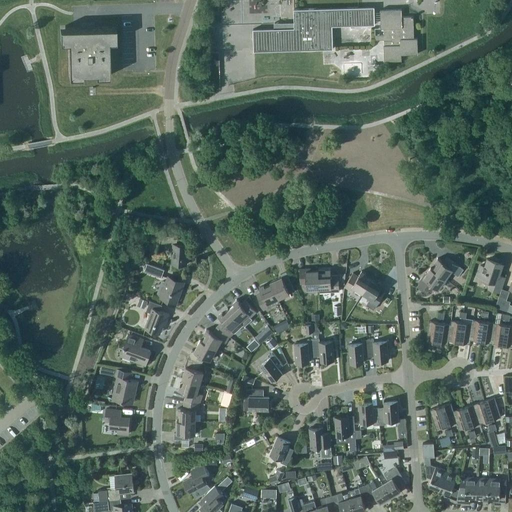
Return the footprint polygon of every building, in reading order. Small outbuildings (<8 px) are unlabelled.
[(374,7),(293,9),(294,24),(274,24),(274,23),(273,23),(273,29),(253,29),(253,51),(320,49),(332,49),(331,25),(374,25),(374,7)] [(401,54),(417,53),(417,38),(413,38),(412,15),(401,16),(400,9),(379,9),(380,28),(384,28),(384,44),(384,61),(401,60),(401,54)] [(115,27),(60,28),(60,42),(67,42),(68,77),(83,76),(83,74),(95,73),(95,76),(109,76),(108,41),(116,41),(115,27)] [(239,75),(251,75),(250,50),(226,51),(227,69),(239,69),(239,75)] [(209,52),(210,89),(219,88),(218,52),(209,52)] [(171,264),(186,265),(188,245),(176,244),(177,237),(162,236),(161,243),(173,244),(171,264)] [(437,263),(433,269),(432,269),(445,279),(451,271),(458,276),(463,269),(446,257),(443,262),(438,258),(435,262),(437,263)] [(489,288),(500,292),(505,277),(498,275),(502,263),(488,259),(485,267),(481,265),(477,276),(491,281),(489,288)] [(144,271),(161,277),(164,270),(147,263),(144,271)] [(307,289),(319,288),(318,270),(306,271),(305,268),(299,268),(300,283),(306,283),(307,289)] [(445,279),(432,269),(433,269),(430,268),(423,278),(422,277),(418,282),(430,291),(434,286),(438,289),(445,279)] [(319,292),(329,292),(339,291),(338,275),(330,275),(330,269),(318,270),(319,288),(319,292)] [(354,288),(362,293),(371,279),(364,275),(366,273),(361,270),(358,276),(353,273),(344,286),(352,291),(354,288)] [(270,282),(271,284),(278,298),(295,291),(286,272),(280,274),(281,276),(270,282)] [(183,283),(168,277),(166,281),(163,280),(161,281),(157,292),(159,295),(161,296),(177,302),(183,283)] [(378,281),(377,283),(371,279),(362,293),(370,298),(366,305),(373,310),(384,292),(379,289),(382,284),(378,281)] [(278,298),(271,284),(265,287),(264,285),(259,287),(262,293),(256,295),(263,310),(280,302),(278,298)] [(501,289),(496,303),(495,307),(507,311),(510,301),(506,300),(509,291),(501,289)] [(144,308),(147,301),(140,298),(137,305),(144,308)] [(234,304),(229,309),(240,321),(247,315),(250,317),(256,311),(245,300),(241,304),(236,299),(233,302),(234,304)] [(162,305),(150,301),(146,311),(151,313),(145,327),(159,333),(164,320),(166,321),(169,314),(160,311),(162,305)] [(233,328),(240,321),(229,309),(224,314),(222,312),(218,316),(223,321),(217,326),(229,336),(235,330),(233,328)] [(470,340),(481,341),(484,321),(473,319),(472,323),(470,340)] [(448,341),(459,342),(462,322),(451,320),(450,324),(448,341)] [(426,341),(437,343),(440,322),(429,321),(426,341)] [(481,341),(492,343),(495,323),(484,321),(481,341)] [(448,345),(448,341),(450,324),(440,322),(437,343),(448,345)] [(470,344),(470,340),(472,323),(462,322),(459,342),(470,344)] [(275,326),(277,332),(283,329),(281,323),(275,326)] [(506,324),(495,323),(492,343),(503,345),(506,324)] [(511,325),(506,324),(503,345),(511,346),(511,325)] [(262,330),(268,336),(273,332),(267,325),(262,330)] [(202,341),(216,349),(221,341),(225,343),(229,336),(217,326),(213,333),(206,329),(204,333),(206,334),(202,341)] [(121,355),(145,364),(150,350),(140,347),(143,339),(129,334),(121,355)] [(271,349),(278,344),(272,337),(266,342),(271,349)] [(319,338),(313,339),(314,356),(320,356),(321,361),(334,360),(332,340),(319,341),(319,338)] [(374,338),(367,339),(369,356),(374,356),(375,361),(388,360),(386,340),(374,341),(374,338)] [(314,356),(313,339),(307,339),(307,342),(294,343),(296,363),(309,362),(309,357),(314,356)] [(369,356),(367,339),(361,340),(361,343),(348,344),(350,363),(363,362),(363,357),(369,356)] [(192,349),(188,357),(201,363),(205,357),(210,360),(216,349),(202,341),(200,340),(194,350),(192,349)] [(278,369),(283,365),(273,351),(267,355),(269,357),(259,365),(271,381),(282,373),(278,369)] [(199,370),(201,363),(188,357),(185,366),(186,366),(182,378),(184,379),(200,383),(203,371),(199,370)] [(117,377),(112,398),(131,402),(134,388),(136,388),(138,380),(130,379),(131,371),(116,368),(115,376),(117,377)] [(240,381),(252,386),(254,379),(243,375),(240,381)] [(184,379),(182,386),(180,385),(178,390),(187,392),(184,400),(200,403),(202,394),(197,392),(200,383),(184,379)] [(232,392),(235,384),(229,382),(226,391),(232,392)] [(243,410),(268,410),(269,397),(263,397),(263,389),(246,389),(246,397),(244,397),(243,410)] [(494,397),(485,400),(491,420),(501,417),(494,397)] [(200,412),(200,403),(184,400),(184,408),(177,408),(177,413),(180,413),(179,420),(179,421),(195,421),(196,411),(200,412)] [(384,407),(378,407),(380,425),(386,424),(386,421),(398,420),(397,400),(384,401),(384,407)] [(485,400),(474,403),(481,423),(491,420),(485,400)] [(373,425),(380,425),(378,407),(372,408),(372,402),(359,403),(360,423),(373,422),(373,425)] [(451,402),(440,406),(446,426),(457,422),(453,410),(451,402)] [(470,426),(481,423),(474,403),(464,407),(470,426)] [(436,429),(446,426),(440,406),(430,409),(436,429)] [(453,410),(457,422),(459,430),(470,426),(464,407),(453,410)] [(118,433),(129,434),(130,417),(118,416),(119,409),(106,408),(105,420),(110,421),(110,427),(118,428),(118,433)] [(356,450),(355,438),(355,430),(354,420),(348,421),(348,415),(335,416),(336,436),(349,435),(350,450),(356,450)] [(195,421),(179,421),(179,420),(177,420),(176,433),(174,433),(174,439),(189,440),(189,433),(195,434),(195,421)] [(320,447),(321,457),(331,456),(330,432),(323,432),(322,427),(309,428),(311,448),(320,447)] [(288,446),(290,441),(277,436),(270,454),(281,459),(280,462),(287,465),(294,449),(288,446)] [(449,436),(439,439),(442,446),(451,443),(449,436)] [(422,444),(423,451),(434,451),(433,443),(422,444)] [(385,459),(397,457),(397,450),(384,451),(385,459)] [(192,469),(197,466),(194,460),(188,464),(191,470),(192,469)] [(317,470),(332,469),(331,461),(317,462),(317,470)] [(193,476),(183,481),(189,492),(191,491),(195,498),(203,494),(210,487),(206,483),(205,479),(203,477),(209,474),(203,463),(192,469),(190,470),(193,476)] [(429,485),(439,489),(446,470),(430,464),(425,465),(426,476),(431,478),(429,485)] [(388,480),(382,483),(390,496),(400,490),(398,487),(406,482),(399,472),(396,466),(388,471),(384,473),(388,480)] [(280,481),(284,472),(277,469),(274,475),(269,477),(272,484),(280,481)] [(448,499),(456,502),(459,489),(452,487),(457,475),(446,470),(439,489),(445,491),(442,498),(447,500),(448,499)] [(107,489),(97,490),(99,501),(101,500),(108,500),(120,498),(120,492),(133,491),(131,473),(115,475),(117,488),(107,489)] [(476,497),(477,477),(461,476),(459,489),(456,502),(465,503),(464,504),(470,504),(470,496),(476,497)] [(488,497),(489,478),(477,477),(476,497),(483,497),(482,505),(487,505),(488,497)] [(499,504),(505,505),(506,478),(489,478),(488,497),(494,497),(494,505),(499,506),(499,504)] [(380,502),(390,496),(382,483),(376,486),(373,480),(369,483),(363,485),(367,492),(371,499),(377,497),(380,502)] [(222,482),(217,486),(221,490),(226,486),(222,482)] [(221,511),(222,510),(221,510),(219,507),(223,503),(219,500),(224,495),(220,491),(216,486),(215,485),(206,494),(210,498),(200,508),(199,509),(200,511),(221,511)] [(246,485),(242,496),(255,500),(259,489),(246,485)] [(348,492),(348,493),(350,498),(354,511),(357,511),(365,510),(363,503),(371,499),(367,492),(363,485),(359,487),(354,489),(355,490),(348,492)] [(261,495),(261,496),(276,497),(276,489),(261,488),(261,489),(261,495)] [(354,511),(350,498),(348,493),(342,494),(341,493),(337,494),(331,496),(336,511),(341,510),(341,511),(354,511)] [(323,506),(316,508),(317,511),(333,511),(336,511),(331,496),(321,499),(323,506)] [(291,511),(294,511),(299,511),(296,500),(295,497),(288,499),(291,511)] [(120,498),(108,500),(109,510),(114,509),(114,511),(132,511),(132,503),(121,504),(120,498)] [(314,501),(308,502),(303,504),(302,498),(296,500),(299,511),(317,511),(316,508),(314,501)] [(93,501),(92,502),(93,511),(109,510),(108,500),(101,500),(99,501),(93,501)] [(245,511),(246,511),(241,510),(243,506),(232,502),(228,511),(245,511)]
